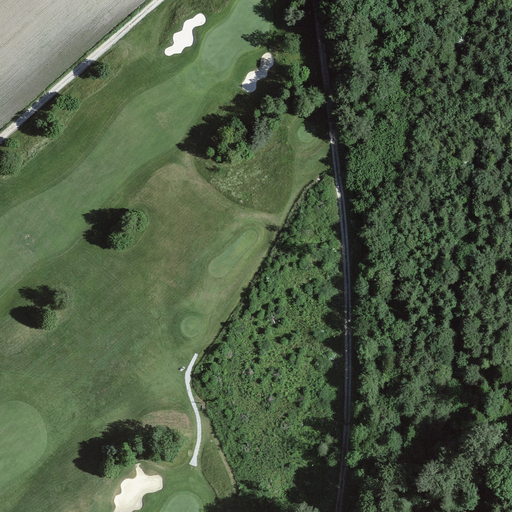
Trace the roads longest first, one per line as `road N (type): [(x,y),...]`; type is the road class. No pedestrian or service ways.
road 1 (track): [(315,0),(347,284),(338,511)]
road 2 (track): [(0,138),(161,0)]
road 3 (track): [(424,511),(511,421)]
